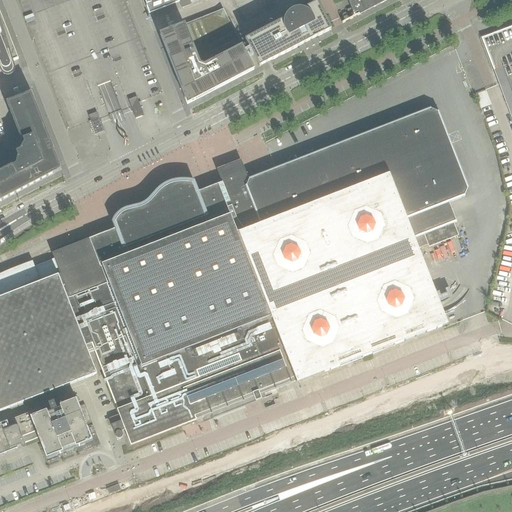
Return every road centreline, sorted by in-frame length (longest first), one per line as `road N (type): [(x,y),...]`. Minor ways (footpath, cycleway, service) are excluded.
road 1 (secondary): [(6,226),(440,0)]
road 2 (residential): [(511,357),(134,500),(74,511)]
road 3 (trunk): [(395,466),(275,487),(212,511)]
road 4 (trunk): [(352,511),(511,452)]
road 5 (trunk): [(395,466),(278,511)]
road 6 (trunk): [(511,424),(395,466)]
